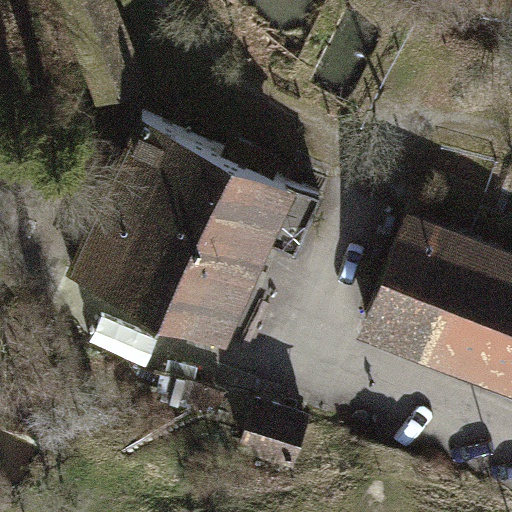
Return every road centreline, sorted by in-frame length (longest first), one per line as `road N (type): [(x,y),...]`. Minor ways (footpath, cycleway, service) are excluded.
road 1 (track): [(376,168),(267,105),(161,0)]
road 2 (track): [(376,168),(400,130),(428,117),(462,116),(511,133)]
